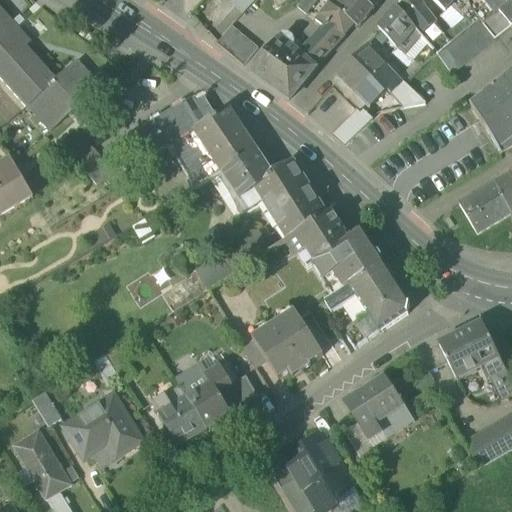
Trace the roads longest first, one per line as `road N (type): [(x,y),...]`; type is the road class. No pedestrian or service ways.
road 1 (residential): [(191,511),(448,312),(471,284)]
road 2 (secondary): [(283,126),(94,0)]
road 3 (residential): [(283,126),(394,0)]
road 4 (secondary): [(401,232),(283,126)]
road 5 (residential): [(401,232),(511,165)]
